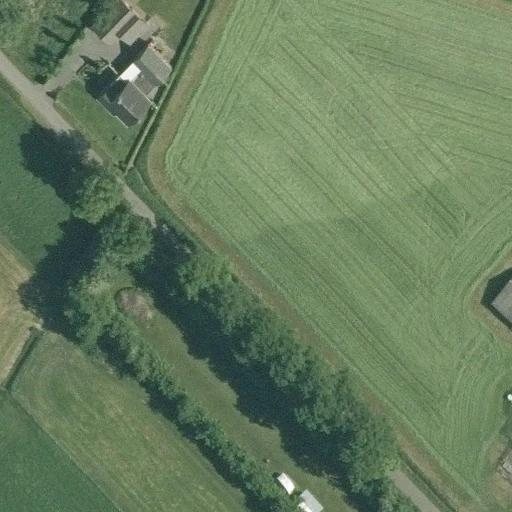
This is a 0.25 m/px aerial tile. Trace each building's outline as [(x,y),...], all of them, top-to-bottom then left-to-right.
[(125,0),(110,0),(107,3),(88,24),(108,42),(118,32),(129,42),(148,22),(125,0)] [(143,92),(170,65),(149,43),(132,61),(138,67),(122,84),(115,77),(97,95),(108,106),(110,103),(127,120),(149,98),(143,92)] [(511,328),(511,284),(490,308),(511,328)] [(269,426),(278,428),(282,410),(273,408),(269,426)] [(224,434),(241,432),(240,423),(223,424),(224,434)] [(234,445),(252,440),(250,430),(231,435),(234,445)] [(249,452),(250,463),(269,461),(268,450),(249,452)] [(267,480),(284,480),(284,470),(266,471),(267,480)]
